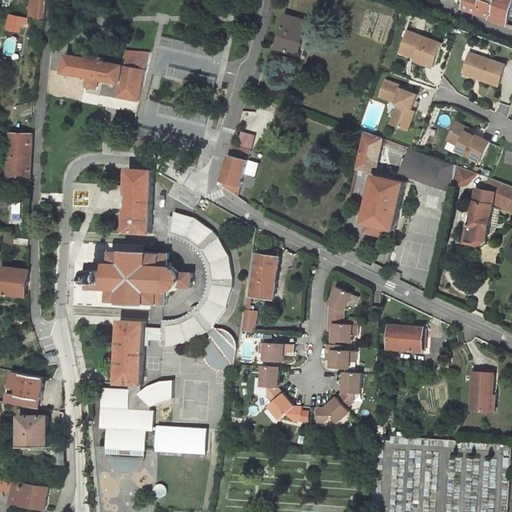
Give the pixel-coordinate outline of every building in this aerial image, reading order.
[(48,0),(32,0),(31,14),(37,16),(36,20),(47,22),(48,0)] [(464,0),(462,8),(491,18),(496,0),(464,0)] [(508,25),(511,10),(511,0),(496,0),(491,18),(490,19),(508,25)] [(12,29),(21,31),(23,22),(26,23),(27,18),(12,14),(10,22),(14,23),(12,29)] [(300,55),(309,21),(288,14),(278,48),(300,55)] [(403,47),(418,52),(417,57),(416,60),(434,66),(443,42),(410,30),(403,47)] [(201,56),(204,45),(164,35),(161,46),(201,56)] [(418,52),(403,47),(402,52),(417,57),(418,52)] [(127,65),(127,66),(146,70),(150,52),(127,50),(127,65)] [(472,52),(466,69),(483,75),(482,78),(501,85),(508,64),(472,52)] [(90,58),(70,54),(67,72),(89,76),(88,86),(97,87),(99,79),(121,83),(125,65),(104,61),(105,57),(91,54),(90,58)] [(121,83),(119,96),(141,100),(146,70),(127,66),(127,65),(125,65),(121,83)] [(170,66),(168,76),(208,85),(210,75),(170,66)] [(466,69),(465,73),(482,78),(483,75),(466,69)] [(405,85),(388,79),(382,95),(399,101),(400,104),(394,123),(411,129),(417,110),(414,109),(420,93),(404,88),(405,85)] [(175,117),(198,119),(198,113),(187,112),(187,109),(175,108),(175,117)] [(469,127),(457,121),(448,139),(460,145),(458,150),(481,161),(491,141),(476,133),(475,134),(468,131),(469,127)] [(358,167),(377,172),(385,137),(367,130),(358,167)] [(14,145),(12,176),(32,177),(33,149),(34,134),(15,132),(14,145)] [(241,157),(243,149),(234,146),(228,167),(246,173),(250,160),(249,160),(241,157)] [(457,164),(412,148),(404,172),(453,190),(454,184),(453,183),(457,164)] [(249,160),(251,151),(243,149),(241,157),(249,160)] [(454,184),(465,186),(468,168),(457,164),(453,183),(454,184)] [(242,186),(246,173),(228,167),(224,180),(242,186)] [(130,168),(127,231),(152,233),(156,169),(130,168)] [(408,181),(377,174),(366,222),(367,222),(398,229),(408,181)] [(488,240),(494,206),(503,210),(504,208),(511,210),(511,185),(490,177),(485,190),(478,188),(471,224),(470,224),(467,242),(481,244),(481,246),(485,246),(488,244),(489,241),(488,240)] [(221,190),(238,200),(242,186),(224,180),(221,190)] [(206,296),(204,299),(202,301),(198,306),(193,311),(190,313),(184,316),(181,317),(174,318),(167,319),(164,318),(163,326),(147,325),(146,344),(151,344),(151,332),(163,333),(163,340),(168,340),(167,344),(172,344),(182,342),(192,339),(201,335),(209,330),(210,329),(213,326),(216,324),(220,318),(226,310),(230,300),(233,291),(234,281),(234,276),(233,265),(230,256),(226,246),(221,238),(214,230),(207,223),(198,218),(193,216),(184,213),(174,211),(174,215),(170,215),(169,235),(176,236),(182,238),(188,240),(191,242),(194,244),(199,249),(203,254),(206,260),(209,266),(209,269),(210,273),(210,279),(208,289),(206,296)] [(367,222),(365,232),(396,239),(398,229),(367,222)] [(247,297),(253,299),(254,295),(275,299),(281,256),(278,256),(279,249),(269,248),(268,255),(254,253),(247,297)] [(171,252),(113,249),(112,262),(94,261),(93,287),(110,288),(110,301),(168,305),(169,291),(172,291),(176,290),(178,288),(180,286),(194,287),(195,272),(184,271),(183,270),(180,268),(175,265),(171,265),(171,252)] [(389,269),(374,263),(373,266),(388,273),(389,269)] [(0,292),(27,296),(31,270),(4,266),(0,292)] [(346,309),(349,302),(354,304),(359,294),(338,284),(329,304),(328,317),(343,318),(345,318),(346,309)] [(372,314),(380,315),(381,305),(373,304),(372,314)] [(245,309),(242,330),(256,331),(259,312),(251,310),(245,309)] [(333,340),(352,341),(352,335),(358,336),(359,324),(343,323),(343,318),(328,317),(328,330),(334,331),(333,340)] [(147,325),(147,321),(121,320),(118,383),(131,384),(142,385),(144,385),(146,344),(147,325)] [(203,353),(204,357),(204,358),(206,362),(209,366),(214,369),(218,370),(223,371),(228,370),(233,368),(237,364),(239,351),(239,348),(238,344),(236,339),(233,335),(230,332),(225,330),(220,328),(216,324),(213,326),(210,329),(209,330),(213,335),(210,336),(208,338),(205,343),(203,348),(203,353)] [(408,328),(390,327),(389,348),(424,350),(425,328),(408,327),(408,328)] [(265,359),(284,361),(285,352),(294,353),(294,343),(261,341),(260,352),(266,352),(265,359)] [(357,350),(342,348),(342,344),(327,343),(326,357),(332,357),(332,366),(350,367),(351,360),(357,361),(357,350)] [(264,365),(263,386),(269,386),(268,397),(273,402),(284,392),(280,387),(281,366),(264,365)] [(344,370),(343,390),(338,395),(348,407),(353,403),(353,391),(361,391),(362,371),(344,370)] [(495,394),(496,372),(475,371),(473,409),(490,410),(491,394),(495,394)] [(47,376),(24,372),(20,394),(9,391),(7,400),(41,407),(47,376)] [(130,390),(105,388),(102,429),(109,430),(107,449),(120,450),(132,451),(145,452),(147,432),(154,433),(154,432),(154,427),(155,411),(150,411),(151,408),(175,398),(176,379),(164,380),(150,386),(143,393),(142,391),(142,385),(131,384),(130,390)] [(269,405),(283,422),(288,416),(292,421),(302,422),(303,405),(295,405),(284,392),(273,402),(269,405)] [(338,395),(325,407),(318,406),(317,423),(324,423),(330,418),(335,423),(350,410),(348,407),(338,395)] [(22,446),(50,446),(49,415),(21,415),(22,446)] [(158,432),(156,452),(206,455),(208,429),(158,426),(158,428),(154,427),(154,432),(158,432)] [(119,474),(121,475),(123,475),(126,475),(131,475),(133,474),(136,472),(139,471),(141,468),(144,463),(145,457),(132,456),(132,451),(120,450),(120,455),(107,454),(107,459),(108,462),(110,467),(115,472),(119,474)] [(65,451),(57,451),(57,463),(65,464),(65,451)] [(0,488),(14,491),(13,500),(24,502),(24,504),(45,508),(49,487),(16,481),(17,479),(0,475),(0,488)] [(155,486),(154,487),(154,495),(155,497),(156,498),(159,498),(160,498),(162,497),(163,496),(164,494),(165,492),(164,490),(164,488),(161,486),(158,485),(155,486)]
